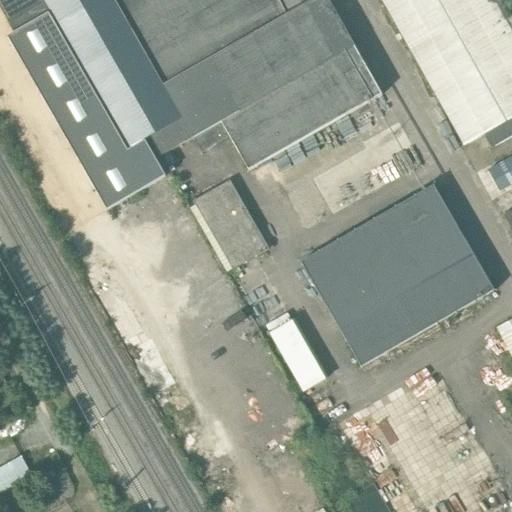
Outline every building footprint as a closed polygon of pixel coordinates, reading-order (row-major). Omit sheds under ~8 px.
[(44,4),(41,0),(0,0),(0,5),(10,24),(44,4)] [(249,173),(382,97),(327,0),(41,0),(44,4),(129,152),(150,138),(160,158),(193,139),(201,154),(229,138),(249,173)] [(375,0),(458,150),(511,121),(511,43),(509,38),(511,36),(511,24),(498,0),(490,4),(488,0),(375,0)] [(128,154),(48,15),(7,39),(106,213),(165,179),(145,144),(128,154)] [(511,182),(511,153),(481,169),(493,192),(511,182)] [(233,271),(269,251),(230,182),(194,203),(233,271)] [(434,187),(301,264),(361,369),(494,292),(434,187)] [(495,200),(511,231),(511,195),(510,192),(495,200)] [(201,296),(226,287),(212,249),(187,257),(201,296)] [(213,310),(224,329),(246,316),(234,297),(213,310)] [(235,356),(262,338),(247,316),(220,334),(235,356)] [(295,321),(270,335),(304,394),(329,380),(295,321)] [(511,321),(497,330),(511,358),(511,321)] [(0,487),(29,475),(20,456),(0,464),(0,487)]
